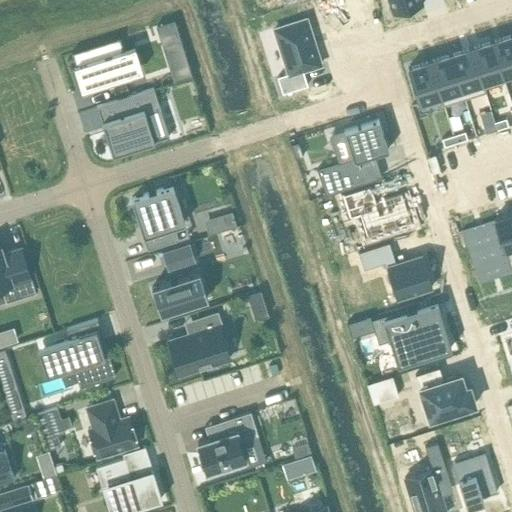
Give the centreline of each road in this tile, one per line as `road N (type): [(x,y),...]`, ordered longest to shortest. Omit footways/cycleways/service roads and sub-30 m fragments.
road 1 (residential): [(392,91),(511,462)]
road 2 (residential): [(85,187),(185,511)]
road 3 (residential): [(85,187),(349,105)]
road 4 (residential): [(511,5),(378,47)]
road 5 (residential): [(47,64),(85,187)]
road 6 (residential): [(342,0),(327,4),(321,17),(349,105)]
